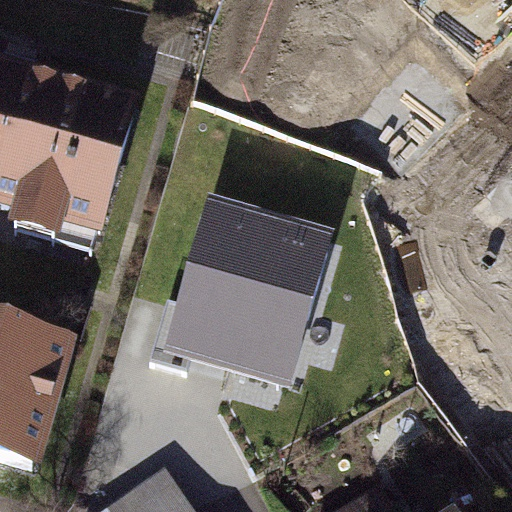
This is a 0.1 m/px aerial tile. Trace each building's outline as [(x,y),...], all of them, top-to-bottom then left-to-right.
[(0,75),(0,210),(103,239),(138,114),(0,76),(0,75)] [(182,318),(164,313),(151,361),(195,373),(199,358),(288,381),(319,260),(204,231),(182,318)] [(0,337),(0,465),(33,475),(67,357),(0,337)] [(187,511),(166,479),(116,511),(187,511)] [(381,511),(372,498),(350,511),(381,511)]
